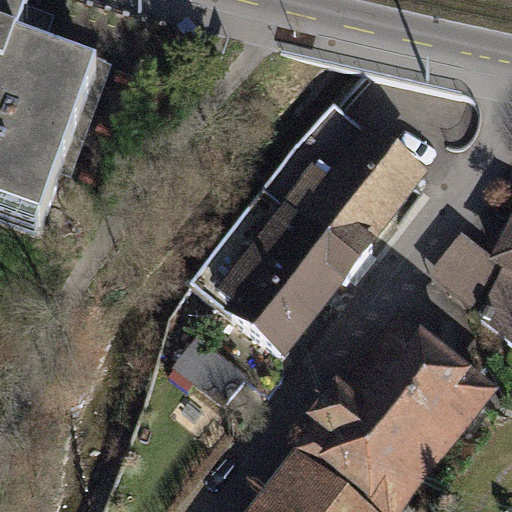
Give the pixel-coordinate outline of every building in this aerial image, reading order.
[(37,38),(0,24),(0,230),(48,247),(102,93),(27,66),(37,38)] [(334,117),(270,201),(365,274),(374,262),(381,254),(379,252),(428,188),(334,117)] [(357,284),(365,274),(270,201),(198,295),(289,364),(344,292),(348,296),(357,284)] [(511,239),(497,265),(465,236),(427,275),(511,345),(511,239)] [(406,327),(259,511),(411,511),(500,400),(406,327)]
